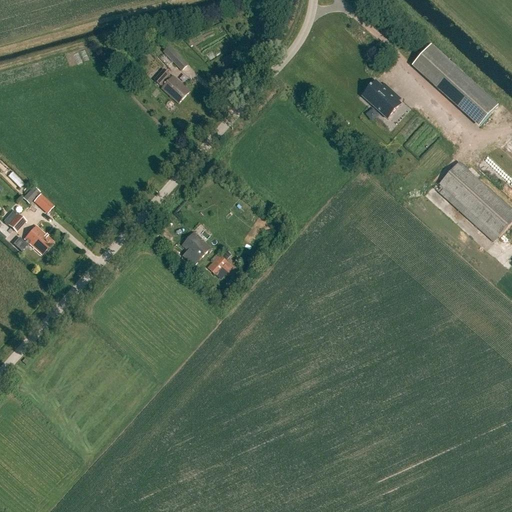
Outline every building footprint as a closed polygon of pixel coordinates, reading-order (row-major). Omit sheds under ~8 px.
[(479,127),(499,106),(431,45),(411,66),(479,127)] [(164,54),(181,72),(187,66),(170,48),(164,54)] [(173,78),(172,79),(170,77),(170,76),(164,70),(154,81),(160,88),(161,87),(163,89),(162,90),(179,105),(190,93),(173,78)] [(362,98),(371,105),(388,121),(402,106),(399,104),(401,101),(398,98),(386,87),(384,86),(382,88),(376,83),(362,98)] [(463,114),(440,93),(435,98),(459,119),(463,114)] [(439,186),(435,191),(495,245),(511,225),(511,210),(459,164),(439,186)] [(13,173),(9,177),(20,188),(24,184),(13,173)] [(23,200),(29,206),(40,194),(34,188),(23,200)] [(54,209),(40,197),(34,204),(48,216),(54,209)] [(14,211),(3,223),(8,227),(18,216),(14,211)] [(18,216),(8,227),(16,235),(27,223),(18,216)] [(36,228),(24,241),(42,257),(54,244),(36,228)] [(210,250),(211,250),(194,234),(182,247),(199,262),(208,253),(210,254),(212,252),(210,250)] [(220,256),(207,269),(215,277),(223,269),(229,275),(234,269),(220,256)]
